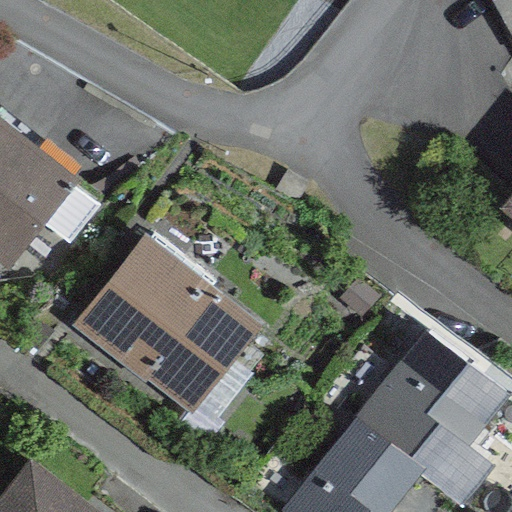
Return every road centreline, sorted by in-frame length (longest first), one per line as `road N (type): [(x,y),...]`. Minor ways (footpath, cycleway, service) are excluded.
road 1 (residential): [(0,3),(194,111),(238,122),(281,117),(310,96),(380,0)]
road 2 (residential): [(196,511),(0,360)]
